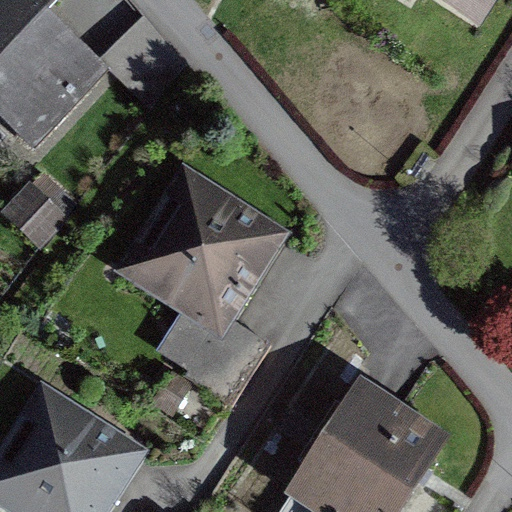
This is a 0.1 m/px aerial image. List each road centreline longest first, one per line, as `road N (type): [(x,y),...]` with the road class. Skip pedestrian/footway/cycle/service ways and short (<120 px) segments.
road 1 (residential): [(187,0),(377,246)]
road 2 (residential): [(377,246),(440,185),(511,77)]
road 3 (residential): [(377,246),(511,395)]
